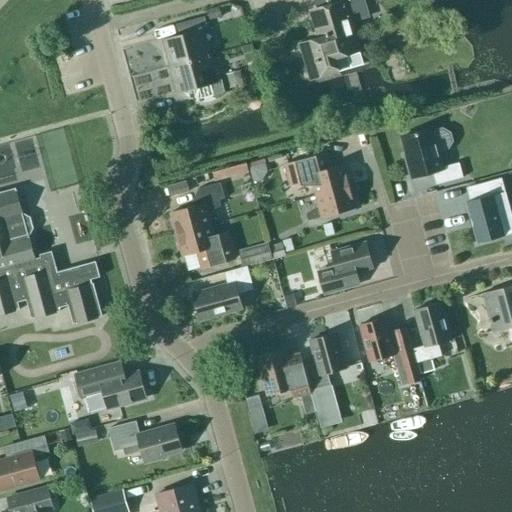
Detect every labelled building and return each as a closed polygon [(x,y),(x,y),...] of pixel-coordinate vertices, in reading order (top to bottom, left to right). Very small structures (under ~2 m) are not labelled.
[(349,19),(368,14),(363,0),(312,0),(316,13),(307,15),(307,16),(311,15),(318,37),(297,43),(309,80),(339,71),(333,55),(361,46),(361,45),(358,46),(349,19)] [(214,8),(210,9),(206,10),(209,20),(221,16),(218,6),(214,8)] [(210,56),(214,55),(214,54),(209,55),(203,30),(207,29),(204,17),(175,24),(178,36),(160,40),(160,41),(163,41),(165,51),(163,51),(163,52),(165,52),(169,66),(167,66),(167,67),(210,56)] [(276,33),(273,21),(259,25),(262,37),(276,33)] [(216,81),(210,56),(167,67),(169,67),(176,93),(192,89),(195,100),(223,93),(220,80),(216,81)] [(243,83),(239,69),(226,73),(230,87),(243,83)] [(430,129),(401,136),(412,178),(431,173),(434,185),(461,178),(457,163),(440,168),(430,129)] [(289,185),(297,185),(311,185),(314,196),(349,186),(343,165),(330,169),(325,152),(283,163),(289,185)] [(247,172),(244,163),(211,173),(214,181),(247,172)] [(266,179),(261,164),(246,169),(252,184),(266,179)] [(491,196),(465,203),(476,243),(503,235),(494,204),(506,201),(500,178),(487,182),(491,196)] [(179,183),(174,184),(167,186),(169,197),(189,192),(187,181),(179,183)] [(175,234),(210,225),(207,213),(219,206),(218,200),(223,198),(219,183),(197,189),(201,204),(169,213),(175,234)] [(355,208),(349,186),(314,196),(317,207),(304,214),(306,221),(355,208)] [(0,314),(19,309),(17,302),(25,300),(30,319),(59,311),(59,308),(67,305),(72,324),(101,316),(92,283),(91,283),(90,279),(99,277),(94,261),(56,272),(51,251),(38,254),(39,257),(34,259),(27,234),(31,228),(28,218),(22,214),(14,188),(0,191),(0,314)] [(213,235),(210,225),(175,234),(181,255),(206,248),(210,264),(234,257),(232,254),(226,231),(213,235)] [(269,249),(267,244),(267,242),(238,250),(242,265),(242,266),(271,258),(269,249)] [(268,245),(271,258),(283,255),(280,242),(268,245)] [(336,275),(319,280),(323,294),(348,288),(345,275),(371,268),(364,242),(330,252),(336,275)] [(226,284),(191,294),(198,320),(241,308),(237,293),(252,289),(246,266),(223,272),(226,284)] [(511,285),(511,286),(482,294),(492,332),(506,328),(509,339),(511,341),(511,285)] [(302,300),(298,287),(286,290),(290,303),(302,300)] [(450,340),(439,303),(412,310),(422,346),(411,349),(415,363),(431,358),(440,356),(436,343),(450,340)] [(387,332),(383,318),(358,325),(368,361),(392,355),(394,362),(399,360),(404,376),(417,372),(412,356),(404,327),(387,332)] [(344,368),(335,333),(308,340),(314,364),(303,367),(309,391),(320,388),(329,385),(325,373),(344,368)] [(285,359),(282,349),(255,356),(265,395),(291,388),(294,398),(299,396),(304,414),(314,411),(299,355),(285,359)] [(433,368),(432,364),(431,358),(417,362),(420,374),(434,370),(433,368)] [(145,398),(138,372),(121,376),(117,363),(74,375),(80,398),(86,396),(90,413),(145,398)] [(338,421),(329,385),(320,388),(309,391),(319,426),(338,421)] [(21,402),(18,391),(8,394),(11,405),(21,402)] [(261,407),(248,411),(253,432),(267,428),(261,407)] [(138,434),(134,421),(107,428),(113,450),(138,444),(144,464),(160,459),(159,456),(180,450),(173,424),(138,434)] [(95,442),(92,430),(74,434),(76,446),(95,442)] [(43,435),(26,440),(29,451),(0,459),(0,490),(38,480),(32,456),(47,452),(43,435)] [(198,511),(191,484),(154,494),(159,511),(198,511)] [(35,511),(35,510),(50,506),(45,486),(22,492),(25,504),(1,511),(35,511)] [(128,511),(122,490),(90,499),(92,511),(128,511)]
